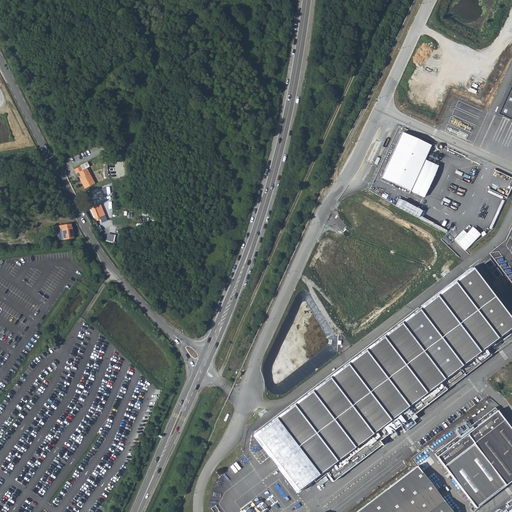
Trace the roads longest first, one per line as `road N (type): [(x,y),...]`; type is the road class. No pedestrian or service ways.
road 1 (track): [(389,0),(217,380)]
road 2 (secondary): [(307,0),(283,137),(209,351)]
road 3 (tertiary): [(0,61),(94,242),(174,335)]
road 4 (secondary): [(201,370),(138,511)]
road 5 (unclassified): [(511,169),(380,107)]
